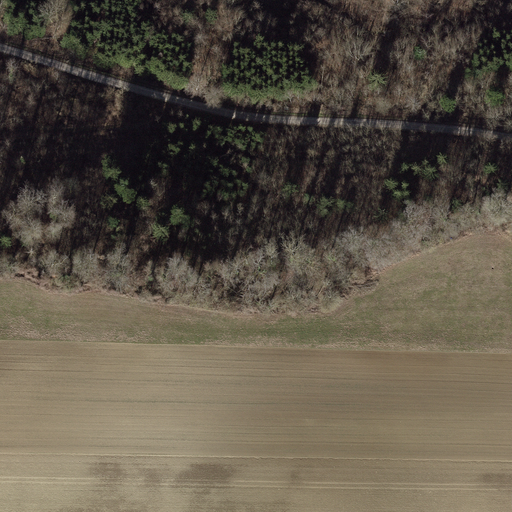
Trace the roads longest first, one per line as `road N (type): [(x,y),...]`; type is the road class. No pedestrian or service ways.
road 1 (track): [(0,43),(184,101),(511,136)]
road 2 (track): [(174,98),(129,118),(0,139)]
